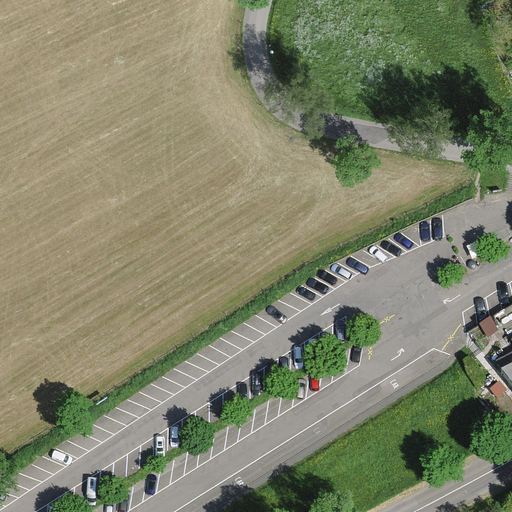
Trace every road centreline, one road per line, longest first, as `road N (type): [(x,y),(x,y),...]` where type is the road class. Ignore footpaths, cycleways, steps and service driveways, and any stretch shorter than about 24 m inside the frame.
road 1 (unclassified): [(511,157),(294,109),(261,70),(262,0)]
road 2 (unknown): [(388,284),(405,267),(511,216)]
